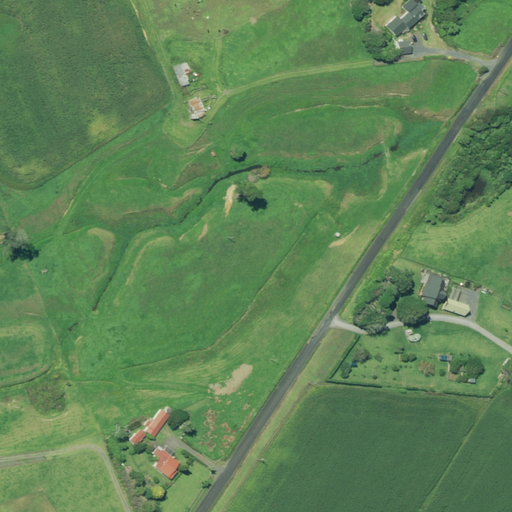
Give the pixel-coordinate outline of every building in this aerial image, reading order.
[(420,1),(418,0),(408,0),(401,6),(407,13),(399,20),(396,16),(386,26),(396,38),(425,12),(418,3),(420,1)] [(410,53),(409,41),(396,43),(398,55),(410,53)] [(190,73),(187,63),(175,67),(182,87),(189,84),(185,75),(190,73)] [(204,116),(198,98),(188,101),(192,114),(189,115),(191,120),(204,116)] [(443,283),(426,277),(420,296),(422,297),(420,303),(434,308),(443,283)] [(468,306),(447,299),(444,310),(464,317),(468,306)] [(167,416),(158,410),(150,424),(146,422),(144,425),(147,428),(144,432),(153,438),(167,416)] [(143,435),(138,430),(128,440),(134,445),(143,435)] [(179,464),(158,447),(152,455),(157,459),(155,462),(157,463),(154,467),(170,480),(176,472),(174,471),(179,464)]
